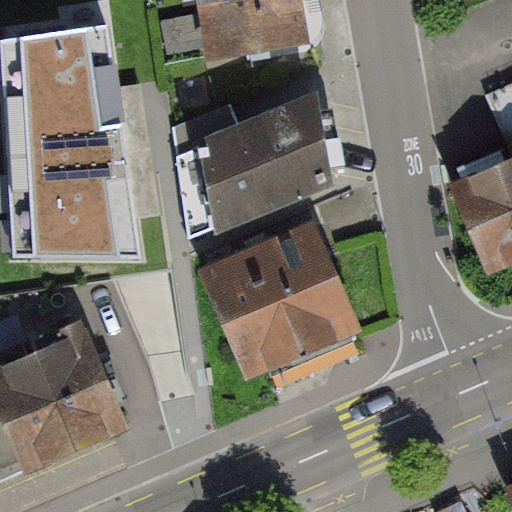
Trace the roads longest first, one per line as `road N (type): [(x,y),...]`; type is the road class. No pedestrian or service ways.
road 1 (residential): [(378,0),(451,397)]
road 2 (secondary): [(171,511),(451,397)]
